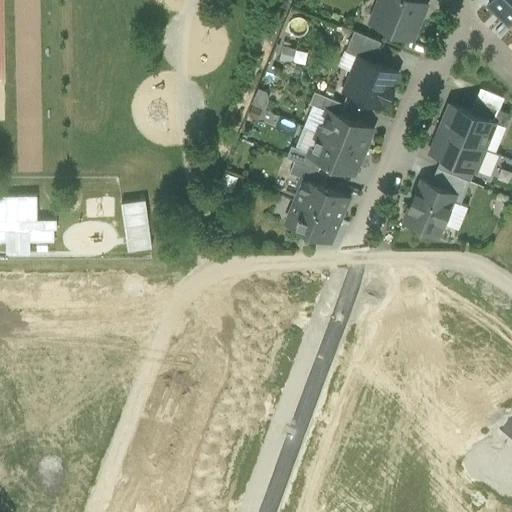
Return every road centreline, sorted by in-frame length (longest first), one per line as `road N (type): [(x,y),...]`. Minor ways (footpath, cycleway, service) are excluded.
road 1 (track): [(202,260),(489,263)]
road 2 (residential): [(260,511),(347,259)]
road 3 (residential): [(347,259),(415,91),(471,27)]
